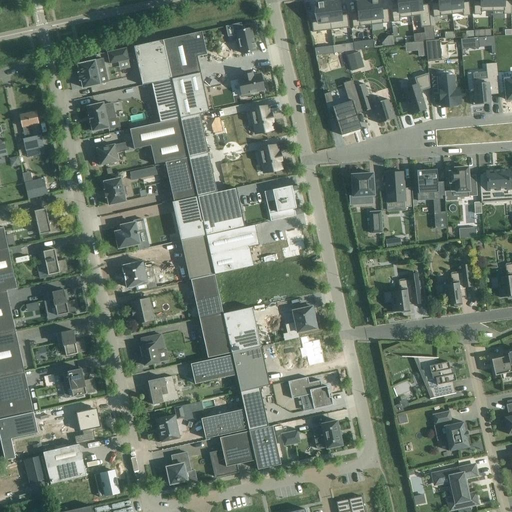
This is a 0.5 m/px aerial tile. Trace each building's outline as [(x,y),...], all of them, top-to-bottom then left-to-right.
[(371,0),(372,0),(368,1),(371,25),(389,23),(388,10),(381,11),(380,0),(371,0)] [(397,0),(398,8),(392,9),(393,22),(401,21),(400,18),(411,17),(409,0),(397,0)] [(409,0),(411,17),(419,16),(421,28),(431,27),(431,26),(428,4),(422,5),(421,0),(409,0)] [(437,0),(438,3),(432,4),(433,14),(434,17),(452,15),(449,0),(437,0)] [(449,0),(452,15),(463,13),(463,16),(470,15),(469,2),(462,3),(461,0),(449,0)] [(480,0),(480,2),(474,2),(474,15),(481,15),(481,12),(493,12),(492,0),(480,0)] [(492,0),(493,12),(504,11),(504,14),(511,14),(511,1),(509,1),(504,1),(504,0),(492,0)] [(331,2),(328,3),(331,30),(349,28),(347,15),(341,16),(339,1),(337,2),(337,1),(336,1),(336,2),(334,2),(331,2)] [(358,13),(351,14),(353,27),(371,25),(368,1),(360,2),(360,1),(359,1),(359,2),(356,2),(358,13)] [(318,19),(311,19),(313,33),(331,30),(328,3),(323,3),(322,3),(318,4),(318,3),(318,4),(316,4),(318,19)] [(241,23),(226,26),(228,37),(238,35),(242,53),(248,52),(248,53),(250,52),(255,51),(255,49),(256,49),(256,48),(255,48),(254,44),(255,44),(254,44),(251,29),(245,30),(243,30),(241,23)] [(202,32),(163,40),(172,79),(201,73),(198,57),(207,55),(202,32)] [(494,36),(478,38),(479,47),(495,46),(494,36)] [(478,38),(460,39),(461,50),(479,48),(479,47),(478,38)] [(152,84),(172,79),(163,40),(134,47),(142,85),(152,84)] [(437,40),(425,41),(425,42),(427,56),(427,62),(441,61),(439,40),(437,40)] [(425,42),(417,42),(418,57),(427,56),(425,42)] [(353,43),(345,44),(346,52),(354,51),(353,43)] [(129,60),(127,48),(107,52),(110,64),(129,60)] [(467,75),(481,73),(480,61),(493,60),(491,48),(465,50),(467,75)] [(377,49),(357,55),(361,68),(380,63),(377,49)] [(104,66),(103,60),(78,65),(80,73),(78,74),(80,81),(82,80),(83,88),(100,84),(96,68),(104,66)] [(474,93),(471,94),(473,105),(480,105),(480,103),(490,102),(490,94),(494,94),(499,93),(499,94),(500,94),(497,63),(496,63),(496,66),(486,67),(487,78),(473,80),(473,85),(474,93)] [(215,81),(215,78),(222,77),(221,69),(206,71),(208,82),(215,81)] [(201,73),(172,79),(180,118),(200,114),(209,112),(201,73)] [(261,74),(252,76),(252,74),(242,76),(243,78),(238,79),(242,95),(243,97),(251,96),(251,93),(264,90),(263,83),(264,82),(263,75),(261,76),(261,74)] [(417,85),(403,89),(411,114),(425,110),(420,91),(430,88),(428,74),(415,78),(417,85)] [(440,74),(431,75),(433,94),(440,93),(440,99),(440,100),(441,100),(441,107),(449,106),(456,106),(456,104),(460,103),(459,89),(454,90),(453,80),(453,76),(440,77),(440,74)] [(172,79),(152,84),(160,123),(180,118),(172,79)] [(349,102),(333,107),(342,136),(355,131),(361,130),(361,129),(357,114),(362,112),(353,80),(343,83),(349,102)] [(364,84),(355,87),(363,112),(372,109),(364,84)] [(330,92),(324,94),(326,104),(332,102),(330,92)] [(98,102),(108,102),(108,94),(98,95),(98,102)] [(388,99),(373,104),(379,124),(394,119),(391,111),(391,109),(388,99)] [(104,104),(103,103),(103,104),(88,107),(87,107),(88,108),(90,116),(89,117),(90,122),(91,122),(93,131),(93,132),(94,131),(108,128),(109,128),(109,127),(108,127),(107,121),(116,119),(113,104),(104,106),(103,104),(104,104)] [(268,106),(250,110),(254,125),(255,125),(257,132),(255,133),(256,134),(273,130),(271,123),(273,122),(271,113),(269,114),(268,106)] [(38,124),(36,112),(20,115),(23,127),(25,139),(24,140),(26,148),(26,151),(43,147),(42,144),(38,124)] [(180,118),(189,157),(209,153),(200,114),(180,118)] [(189,157),(180,118),(130,129),(134,149),(151,146),(155,165),(189,157)] [(96,155),(98,164),(100,164),(100,165),(109,164),(110,165),(117,164),(117,162),(118,162),(116,153),(129,151),(127,142),(97,149),(98,154),(96,155)] [(276,145),(259,149),(262,164),(264,164),(265,172),(264,172),(264,173),(282,169),(280,162),(282,161),(280,152),(278,153),(278,152),(276,145)] [(149,148),(144,149),(146,161),(152,160),(149,148)] [(209,153),(189,157),(197,196),(217,192),(209,153)] [(18,156),(10,158),(12,167),(20,165),(18,156)] [(197,197),(189,157),(165,163),(174,202),(197,197)] [(130,172),(131,180),(157,175),(155,167),(130,172)] [(450,172),(449,172),(450,192),(456,191),(456,192),(457,192),(457,191),(462,191),(462,192),(463,192),(463,191),(464,191),(464,192),(465,191),(468,190),(468,196),(477,196),(475,176),(468,176),(468,167),(467,167),(467,168),(461,169),(461,168),(461,169),(459,169),(458,168),(458,169),(455,169),(455,168),(454,168),(455,173),(450,173),(450,172)] [(417,184),(418,201),(440,199),(438,182),(437,182),(437,169),(417,171),(417,184)] [(511,181),(510,181),(509,170),(493,171),(493,174),(489,174),(489,172),(487,172),(488,185),(480,185),(481,203),(491,203),(490,194),(508,193),(508,199),(508,201),(511,201),(511,181)] [(386,182),(385,182),(387,203),(405,202),(405,207),(411,207),(410,188),(405,188),(404,181),(403,172),(385,173),(386,182)] [(353,175),(351,175),(351,176),(353,196),(353,197),(354,197),(364,196),(365,203),(365,204),(366,204),(371,204),(372,204),(372,203),(372,196),(373,195),(373,196),(374,195),(374,194),(373,175),(373,174),(371,174),(353,175)] [(123,187),(121,178),(104,182),(106,189),(106,190),(105,190),(104,191),(105,197),(107,197),(109,205),(126,202),(124,194),(124,193),(126,193),(125,186),(123,187)] [(44,179),(25,184),(29,199),(47,194),(44,179)] [(277,212),(269,213),(271,221),(296,216),(294,209),(297,208),(292,187),(292,186),(272,190),(277,212)] [(245,227),(236,188),(217,192),(197,197),(206,236),(245,227)] [(256,196),(245,198),(250,222),(262,219),(256,196)] [(181,241),(206,235),(197,197),(172,202),(181,241)] [(49,221),(46,209),(29,212),(33,227),(38,226),(40,235),(42,234),(43,236),(49,234),(49,233),(60,230),(57,219),(49,221)] [(381,212),(370,212),(371,234),(382,233),(381,212)] [(445,212),(436,212),(437,229),(447,228),(445,212)] [(122,231),(115,232),(119,249),(138,244),(139,250),(149,248),(145,231),(143,219),(134,221),(134,223),(121,226),(122,231)] [(254,266),(249,247),(259,245),(255,225),(206,236),(215,274),(254,266)] [(0,249),(8,248),(4,227),(0,227),(0,249)] [(288,246),(282,248),(284,259),(301,256),(299,250),(305,249),(303,241),(305,240),(303,235),(302,235),(300,227),(285,230),(288,246)] [(476,228),(459,229),(459,239),(476,237),(476,228)] [(206,235),(181,241),(189,280),(214,274),(206,235)] [(399,238),(386,240),(387,248),(401,246),(399,238)] [(17,289),(8,248),(0,249),(0,292),(7,291),(17,289)] [(58,261),(55,249),(38,253),(42,267),(47,266),(49,275),(51,275),(52,276),(58,275),(57,273),(68,271),(66,259),(58,261)] [(142,262),(123,266),(124,274),(125,281),(126,281),(127,288),(135,286),(137,292),(147,289),(142,262)] [(472,287),(469,264),(461,266),(462,272),(451,274),(450,274),(452,284),(442,285),(442,286),(436,286),(437,295),(444,294),(445,305),(454,304),(455,305),(461,304),(460,297),(465,296),(465,298),(466,298),(464,288),(472,287)] [(511,264),(506,265),(505,265),(506,276),(497,278),(491,279),(492,288),(498,287),(500,298),(509,296),(509,298),(511,297),(511,264)] [(421,304),(417,273),(409,274),(410,280),(399,281),(398,281),(400,291),(390,292),(391,293),(384,293),(385,302),(392,301),(393,312),(402,311),(403,312),(410,312),(409,304),(413,304),(413,305),(421,304)] [(199,319),(223,314),(214,275),(191,280),(199,319)] [(62,290),(47,293),(50,308),(55,307),(57,316),(60,315),(60,317),(67,315),(66,314),(77,311),(75,300),(66,302),(64,290),(62,290)] [(7,291),(0,292),(0,334),(16,331),(7,291)] [(153,320),(149,298),(131,302),(132,311),(133,316),(133,315),(135,324),(153,320)] [(288,334),(284,334),(285,341),(298,338),(296,332),(316,328),(313,314),(314,314),(312,306),(306,307),(306,308),(293,311),(296,322),(286,325),(288,334)] [(252,307),(223,314),(232,353),(261,346),(252,307)] [(223,314),(199,319),(208,358),(231,353),(223,314)] [(75,342),(73,330),(56,333),(59,348),(64,347),(66,356),(69,355),(69,357),(75,356),(75,354),(86,352),(84,340),(75,342)] [(0,376),(25,372),(16,331),(0,334),(0,376)] [(164,348),(161,334),(148,337),(150,344),(140,346),(144,366),(159,363),(156,350),(164,348)] [(261,346),(232,353),(240,392),(241,392),(260,388),(270,385),(261,346)] [(511,351),(509,352),(509,356),(491,360),(495,376),(511,371),(511,351)] [(234,375),(230,355),(190,364),(195,384),(234,375)] [(438,358),(402,358),(417,358),(434,398),(430,399),(456,394),(455,393),(452,382),(456,381),(453,368),(450,368),(448,362),(438,364),(437,359),(438,359),(438,358)] [(81,368),(63,372),(66,389),(63,390),(65,399),(73,397),(77,396),(77,398),(83,396),(83,395),(95,392),(92,379),(84,381),(81,368)] [(0,419),(34,412),(25,372),(0,376),(0,419)] [(150,381),(148,381),(149,385),(150,389),(151,397),(153,405),(166,402),(179,399),(177,391),(175,391),(174,384),(172,376),(161,378),(150,381)] [(308,377),(288,381),(292,399),(307,395),(307,394),(310,393),(314,409),(330,406),(329,404),(332,404),(333,405),(332,397),(330,397),(329,392),(329,389),(328,390),(327,386),(322,387),(320,380),(309,383),(308,377)] [(249,431),(268,427),(260,388),(241,392),(249,431)] [(401,403),(394,406),(397,414),(404,411),(401,403)] [(184,417),(182,407),(175,408),(176,415),(175,416),(174,416),(157,419),(156,419),(156,420),(157,420),(161,441),(161,442),(162,442),(179,438),(175,419),(177,419),(184,417)] [(83,435),(75,436),(76,444),(79,444),(95,440),(93,431),(103,429),(100,416),(97,417),(95,409),(78,413),(83,435)] [(247,430),(243,409),(201,419),(205,439),(247,430)] [(346,409),(328,413),(330,421),(348,418),(346,409)] [(451,421),(449,411),(433,415),(435,425),(445,423),(446,426),(445,426),(444,426),(444,428),(444,427),(449,450),(449,451),(450,451),(460,449),(460,450),(467,449),(467,447),(468,447),(469,447),(469,446),(468,446),(467,438),(468,437),(467,431),(465,431),(463,423),(464,423),(463,422),(462,422),(451,425),(450,422),(451,421)] [(38,433),(34,412),(0,419),(0,438),(5,461),(16,459),(11,439),(38,433)] [(406,414),(397,416),(399,424),(408,422),(406,414)] [(297,424),(295,424),(296,430),(317,426),(315,416),(297,420),(297,424)] [(312,428),(317,449),(326,447),(327,449),(342,445),(337,421),(321,424),(322,426),(312,428)] [(68,424),(50,428),(54,448),(72,444),(68,424)] [(258,470),(281,464),(273,426),(268,427),(249,431),(255,460),(258,470)] [(219,437),(222,450),(210,453),(215,477),(238,472),(237,465),(255,460),(249,431),(219,437)] [(297,431),(282,434),(284,446),(300,442),(297,431)] [(41,444),(33,446),(34,453),(42,451),(41,444)] [(76,444),(43,452),(51,485),(87,476),(79,444),(76,444)] [(94,452),(97,468),(123,463),(120,446),(94,452)] [(187,452),(171,455),(174,465),(167,467),(168,474),(167,474),(169,482),(170,481),(170,483),(187,479),(185,471),(191,470),(187,452)] [(41,456),(24,460),(30,484),(47,479),(41,456)] [(475,467),(475,465),(459,468),(459,470),(453,472),(452,470),(433,474),(433,476),(432,476),(434,483),(435,484),(450,481),(454,498),(453,498),(454,499),(456,508),(455,508),(456,509),(478,504),(477,502),(478,502),(476,495),(475,494),(468,495),(467,490),(468,490),(466,483),(465,478),(477,475),(476,474),(477,473),(477,472),(476,473),(475,468),(476,467),(476,466),(475,467)] [(15,470),(0,473),(0,485),(18,482),(15,470)] [(114,471),(95,475),(98,489),(103,488),(105,496),(119,493),(117,485),(119,485),(118,483),(117,484),(116,480),(117,479),(117,478),(116,478),(114,471)] [(362,488),(380,487),(379,475),(362,476),(362,488)] [(276,495),(278,507),(307,504),(306,492),(292,494),(292,493),(276,495)] [(365,511),(362,496),(336,502),(338,511),(365,511)]
